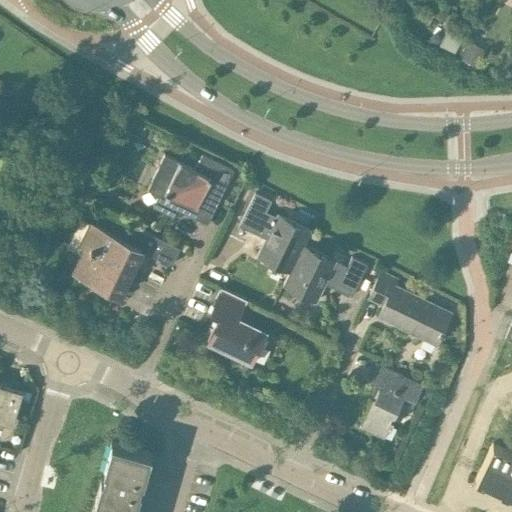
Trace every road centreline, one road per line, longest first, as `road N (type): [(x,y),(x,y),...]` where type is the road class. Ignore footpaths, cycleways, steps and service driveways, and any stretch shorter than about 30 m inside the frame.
road 1 (tertiary): [(108,1),(181,78),(296,141),(362,161),(445,169),(511,164)]
road 2 (tertiary): [(511,119),(390,122),(299,96),(225,59),(156,0)]
road 3 (residential): [(22,511),(67,357)]
road 4 (residential): [(134,390),(195,261)]
road 5 (residential): [(290,472),(349,345)]
